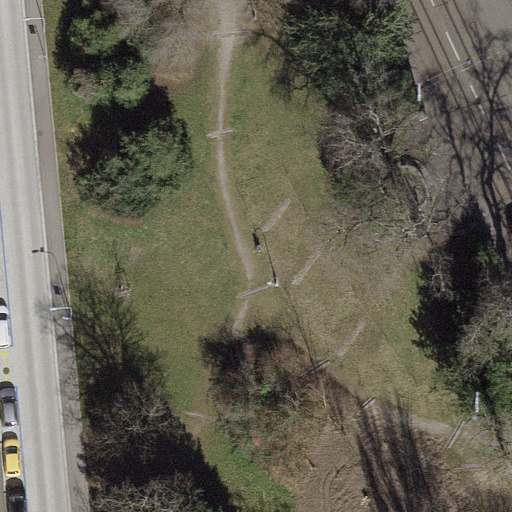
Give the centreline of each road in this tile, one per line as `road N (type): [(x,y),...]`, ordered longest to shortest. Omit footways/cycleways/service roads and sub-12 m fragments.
road 1 (residential): [(37,511),(0,116)]
road 2 (tertiary): [(511,169),(433,0)]
